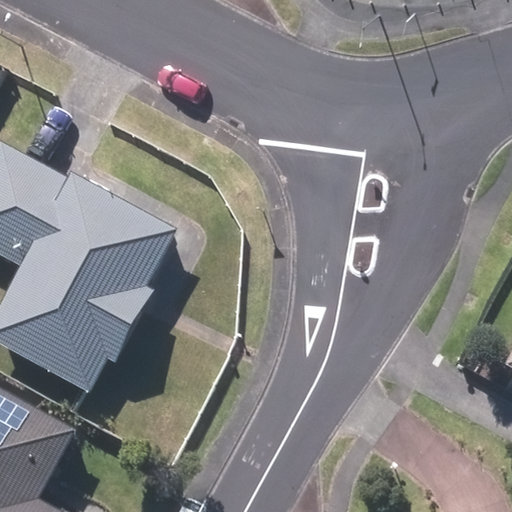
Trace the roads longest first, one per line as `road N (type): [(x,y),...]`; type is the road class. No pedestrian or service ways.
road 1 (residential): [(373,101),(322,374),(244,511)]
road 2 (residential): [(373,101),(278,94),(91,0)]
road 3 (residential): [(511,76),(373,101)]
